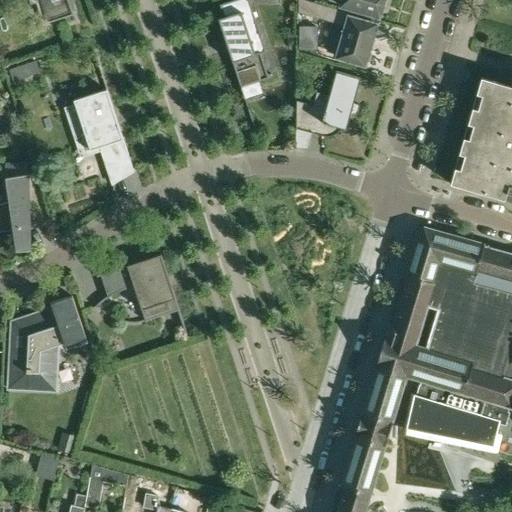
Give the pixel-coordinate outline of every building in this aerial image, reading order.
[(39,0),(43,10),(48,23),(74,15),(72,11),(68,0),(39,0)] [(222,32),(225,39),(226,42),(228,50),(240,87),(244,86),(244,85),(259,80),(259,81),(269,78),(267,74),(267,75),(261,57),(262,56),(260,52),(263,51),(263,52),(266,51),(265,48),(264,48),(260,37),(261,37),(252,9),(251,9),(248,0),(234,0),(233,0),(233,1),(229,3),(228,2),(219,5),(220,7),(221,7),(224,17),(220,18),(218,19),(219,21),(221,29),(222,32)] [(341,0),(340,6),(379,17),(382,7),(385,8),(387,0),(341,0)] [(319,5),(316,18),(346,26),(337,57),(363,65),(365,66),(365,64),(376,26),(377,24),(375,24),(350,17),(351,13),(314,3),(313,3),(314,4),(314,3),(319,5)] [(298,26),(298,51),(317,51),(317,26),(298,26)] [(28,77),(24,65),(9,70),(13,82),(28,77)] [(346,129),(350,115),(356,117),(359,104),(353,103),(361,77),(336,71),(324,114),(313,111),(315,105),(296,100),(296,128),(322,135),(325,136),(328,136),(331,136),(333,135),(336,133),(338,131),(340,129),(341,128),(346,129)] [(511,86),(481,77),(471,112),(460,149),(459,154),(450,184),(509,201),(509,203),(511,204),(511,86)] [(101,154),(103,159),(127,151),(107,89),(73,100),(75,104),(76,109),(65,112),(74,138),(85,134),(91,154),(100,152),(101,154)] [(5,178),(15,247),(30,239),(28,174),(26,165),(9,166),(9,177),(5,178)] [(511,511),(511,254),(484,246),(484,244),(482,243),(426,227),(424,226),(422,227),(422,228),(419,230),(419,229),(417,230),(416,232),(417,232),(405,272),(404,272),(403,275),(408,276),(394,323),(389,321),(385,336),(375,366),(376,366),(361,414),(361,413),(354,435),(355,435),(341,480),(340,480),(339,484),(344,485),(336,511),(511,511)] [(161,254),(100,274),(101,276),(107,296),(108,298),(108,297),(111,296),(114,294),(118,292),(121,291),(125,289),(128,288),(131,287),(133,286),(134,286),(145,321),(177,311),(179,310),(161,254)] [(64,345),(66,344),(86,338),(72,295),(50,303),(52,306),(10,320),(7,388),(11,388),(23,388),(23,389),(28,389),(55,390),(57,345),(64,343),(64,345)] [(1,405),(12,406),(13,393),(2,392),(1,405)] [(63,433),(59,449),(71,453),(75,437),(63,433)] [(35,479),(52,484),(58,462),(41,457),(35,479)] [(92,466),(86,496),(84,506),(98,508),(103,479),(127,484),(128,476),(92,466)] [(157,510),(157,506),(159,496),(143,493),(141,508),(157,510)] [(83,511),(84,506),(86,496),(77,494),(74,506),(71,505),(69,511),(83,511)]
